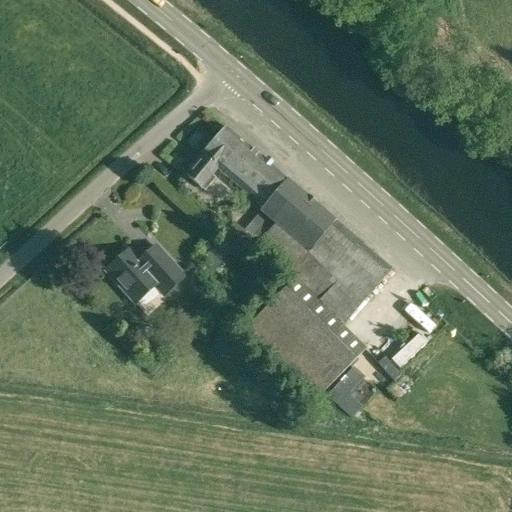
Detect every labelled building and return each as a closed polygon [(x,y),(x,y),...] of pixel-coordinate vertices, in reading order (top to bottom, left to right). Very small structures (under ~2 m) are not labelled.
[(287,178),(244,142),(243,142),(227,128),(186,175),(200,187),(204,183),(208,186),(215,178),(211,175),(216,169),(261,209),(287,178)] [(257,243),(294,279),(295,278),(342,326),(391,269),(287,178),(261,209),(258,213),(273,225),(258,242),(257,243)] [(273,225),(258,213),(244,229),(258,242),(273,225)] [(233,222),(219,238),(233,249),(246,233),(233,222)] [(233,249),(219,238),(202,258),(215,269),(233,249)] [(155,244),(138,259),(128,248),(105,269),(134,302),(154,285),(163,295),(183,276),(155,244)] [(295,278),(294,279),(239,334),(310,403),(365,349),(342,326),(295,278)]
